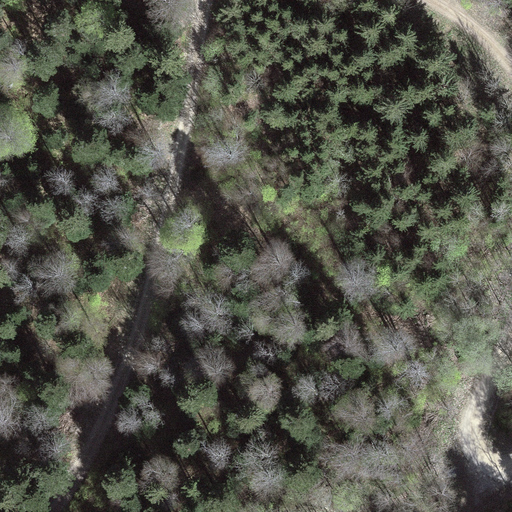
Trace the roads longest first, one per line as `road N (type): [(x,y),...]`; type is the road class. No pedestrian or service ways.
road 1 (track): [(210,0),(130,349),(54,511)]
road 2 (track): [(511,460),(493,462),(474,437),(511,321)]
